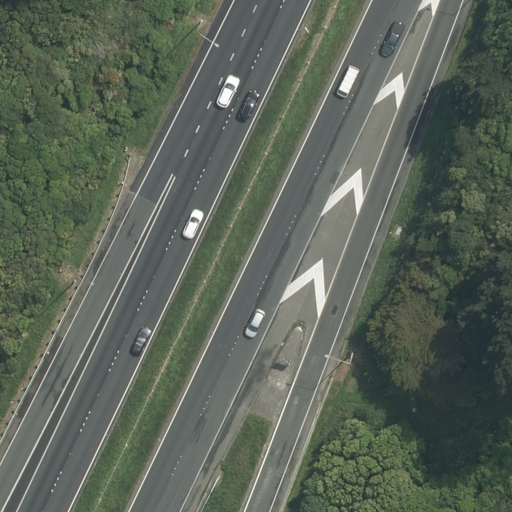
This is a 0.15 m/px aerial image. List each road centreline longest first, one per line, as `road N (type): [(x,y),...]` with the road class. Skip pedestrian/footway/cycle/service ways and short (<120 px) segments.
road 1 (motorway): [(396,0),(151,511)]
road 2 (motorway): [(450,0),(254,511)]
road 3 (motorway): [(40,511),(160,259),(187,173)]
road 4 (motorway): [(0,482),(121,244),(187,173)]
road 5 (motorway): [(187,173),(271,0)]
